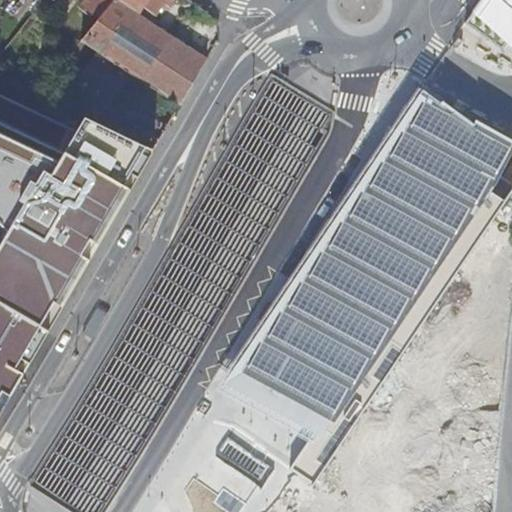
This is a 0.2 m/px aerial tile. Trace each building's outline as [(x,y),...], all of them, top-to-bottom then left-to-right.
[(86,0),(83,5),(99,19),(115,0),(86,0)] [(115,0),(135,17),(148,0),(150,0),(160,7),(165,0),(173,0),(174,1),(174,0),(115,0)] [(511,0),(483,0),(468,24),(506,50),(511,41),(511,0)] [(207,61),(140,23),(115,6),(81,42),(179,107),(207,61)] [(96,95),(94,100),(99,103),(102,99),(110,104),(127,76),(96,56),(83,76),(79,74),(74,80),(90,91),(96,95)] [(511,152),(511,135),(427,88),(411,112),(306,273),(234,382),(267,402),(320,432),(297,471),(321,484),(491,224),(511,193),(511,179),(500,170),(511,152)] [(0,413),(155,147),(90,113),(78,126),(0,89),(0,413)] [(87,96),(94,100),(96,95),(90,91),(87,96)]
